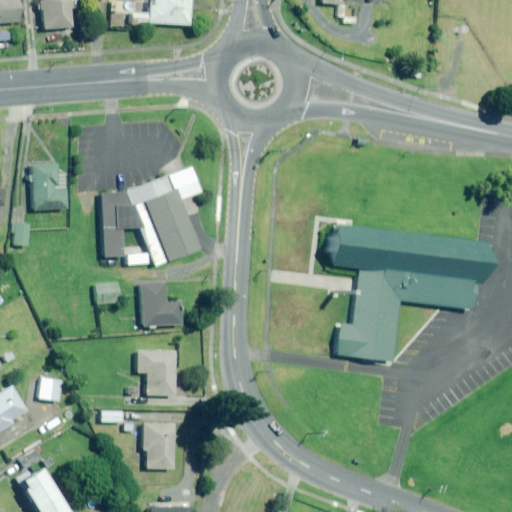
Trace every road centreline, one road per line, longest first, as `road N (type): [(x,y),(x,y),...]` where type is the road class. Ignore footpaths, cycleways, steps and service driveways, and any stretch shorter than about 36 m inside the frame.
road 1 (tertiary): [(421,511),(297,459),(254,415),(235,354),(239,206)]
road 2 (secondary): [(291,64),(456,125)]
road 3 (secondary): [(456,125),(287,107)]
road 4 (tertiary): [(109,83),(226,56)]
